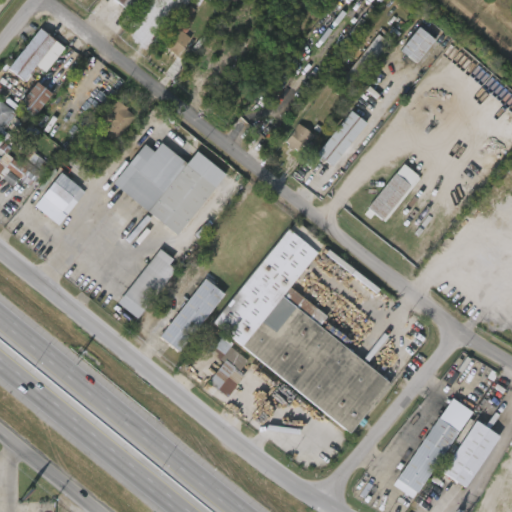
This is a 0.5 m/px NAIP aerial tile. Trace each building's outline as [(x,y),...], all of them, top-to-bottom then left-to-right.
[(132,0),(125,10),(113,0),(132,0)] [(187,40),(176,55),(165,46),(165,45),(161,42),(172,26),(182,34),(181,35),(187,40)] [(430,39),(412,61),(396,48),(415,26),(430,39)] [(52,40),(21,80),(5,67),(36,27),(52,40)] [(388,43),(349,92),(337,82),(376,33),(388,43)] [(392,63),(409,74),(425,48),(407,38),(392,63)] [(44,98),(28,117),(13,104),(32,81),(47,94),(44,98)] [(134,119),(116,141),(113,138),(112,140),(106,136),(108,135),(102,130),(106,124),(101,120),(117,99),(128,108),(127,110),(135,117),(134,119)] [(0,101),(16,114),(14,117),(18,121),(14,126),(9,123),(3,131),(14,140),(10,145),(0,137),(0,101)] [(362,122),(328,165),(313,153),(347,110),(362,122)] [(307,140),(302,147),(300,145),(296,151),(292,148),(290,150),(285,146),(286,143),(283,141),(295,123),(311,134),(307,140)] [(304,146),(290,134),(276,152),(290,163),(304,146)] [(18,138),(19,140),(20,138),(35,151),(34,153),(47,165),(42,171),(12,145),(18,138)] [(6,154),(17,163),(21,158),(40,173),(29,187),(18,178),(12,186),(0,176),(0,158),(4,154),(0,150),(0,147),(4,143),(11,149),(6,154)] [(157,143),(184,163),(193,151),(220,172),(175,233),(110,184),(140,144),(150,151),(157,143)] [(388,214),(382,222),(364,207),(401,163),(418,178),(388,214)] [(0,193),(5,196),(10,189),(19,195),(26,185),(0,167),(0,193)] [(70,211),(58,225),(35,206),(61,174),(84,193),(70,211)] [(293,220),(320,242),(286,285),(323,316),(315,327),(385,383),(346,433),(208,322),(283,228),(285,229),(293,220)] [(160,283),(132,318),(113,303),(156,249),(169,259),(165,265),(171,270),(160,283)] [(202,317),(175,352),(156,336),(201,278),(220,294),(202,317)] [(245,360),(235,372),(230,369),(225,376),(235,384),(226,396),(206,381),(220,362),(208,352),(221,336),(231,343),(228,346),(245,360)] [(449,398),(456,403),(459,399),(469,405),(466,410),(469,412),(414,492),(394,478),(449,398)] [(467,478),(461,487),(438,471),(472,420),(495,436),(467,478)]
